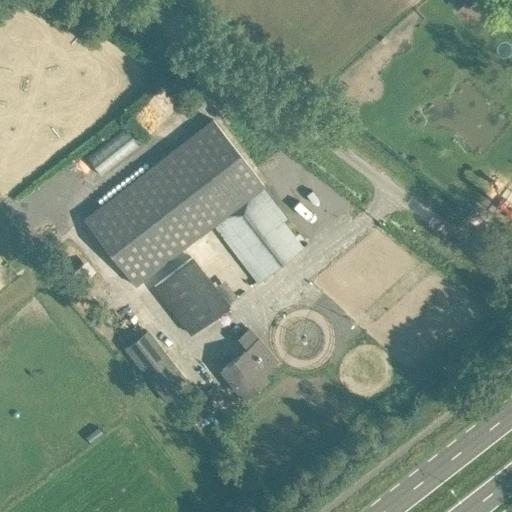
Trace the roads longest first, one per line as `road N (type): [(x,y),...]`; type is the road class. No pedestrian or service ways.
road 1 (unclassified): [(511,276),(129,0)]
road 2 (primary): [(511,413),(387,511)]
